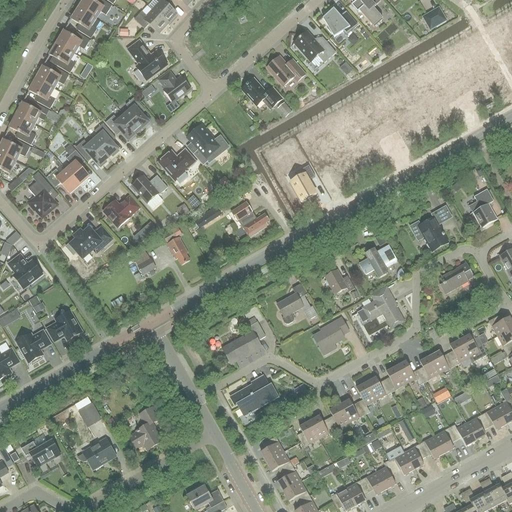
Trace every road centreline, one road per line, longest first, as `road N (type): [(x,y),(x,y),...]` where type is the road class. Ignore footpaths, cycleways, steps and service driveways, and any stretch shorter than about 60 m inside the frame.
road 1 (secondary): [(149,323),(511,116)]
road 2 (residential): [(214,93),(37,246),(0,201)]
road 3 (residential): [(1,511),(32,495),(75,509),(215,434)]
road 4 (residential): [(480,251),(454,253),(415,276),(413,336),(323,388)]
road 5 (secondary): [(0,409),(149,323)]
road 6 (residential): [(323,388),(267,360),(195,399)]
road 7 (residential): [(320,0),(214,93)]
road 8 (residential): [(0,115),(64,0)]
